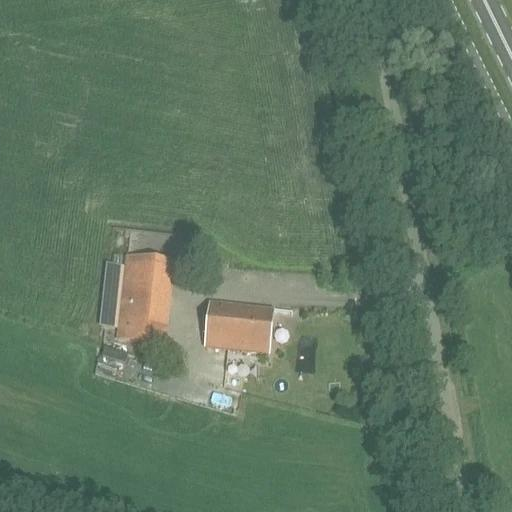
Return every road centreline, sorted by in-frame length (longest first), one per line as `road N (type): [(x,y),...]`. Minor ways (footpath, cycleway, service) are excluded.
road 1 (unclassified): [(473,511),(359,0)]
road 2 (unknown): [(418,263),(335,284),(196,284),(187,294),(186,331)]
